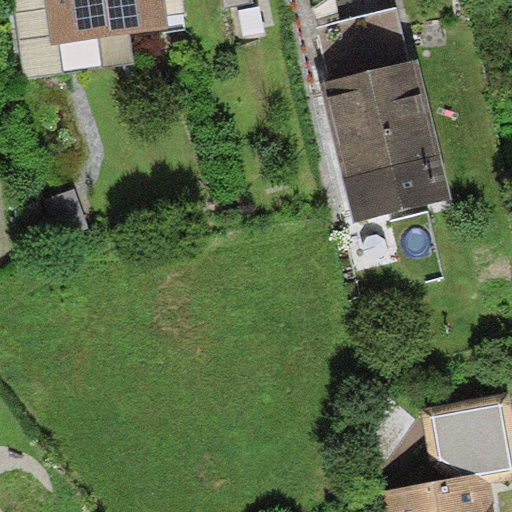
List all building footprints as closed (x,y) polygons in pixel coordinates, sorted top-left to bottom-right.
[(7,0),(19,85),(140,69),(136,40),(172,35),(166,0),(7,0)] [(253,0),(222,0),(225,8),(254,3),(253,0)] [(333,86),(322,88),(354,224),(447,202),(415,67),(409,69),(395,9),(319,26),(333,86)] [(440,413),(424,416),(435,489),(490,480),(492,491),(511,488),(511,406),(511,403),(440,413)] [(435,489),(381,497),(383,511),(495,511),(492,491),(490,480),(435,489)]
